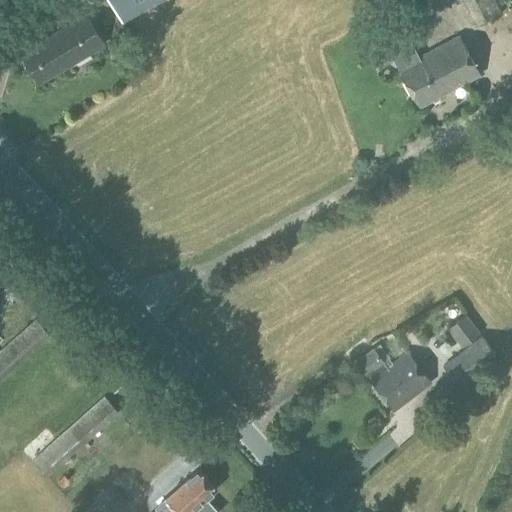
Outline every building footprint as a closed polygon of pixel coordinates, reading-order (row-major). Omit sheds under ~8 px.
[(161,0),(112,0),(125,22),(161,0)] [(503,14),(495,0),(457,0),(473,29),(503,14)] [(103,44),(86,15),(22,53),(39,82),(103,44)] [(412,46),(393,56),(400,68),(399,68),(420,106),(480,74),(459,35),(419,57),(412,46)] [(467,314),(451,327),(448,329),(463,349),(482,334),(467,314)] [(35,318),(0,349),(0,380),(50,336),(35,318)] [(498,356),(483,336),(444,365),(459,386),(498,356)] [(383,362),(374,349),(357,361),(366,373),(367,372),(373,379),(372,380),(394,410),(430,383),(407,353),(387,368),(383,362)] [(118,413),(104,396),(32,460),(47,477),(118,413)] [(189,511),(215,489),(198,470),(171,495),(178,503),(173,507),(177,511),(189,511)]
